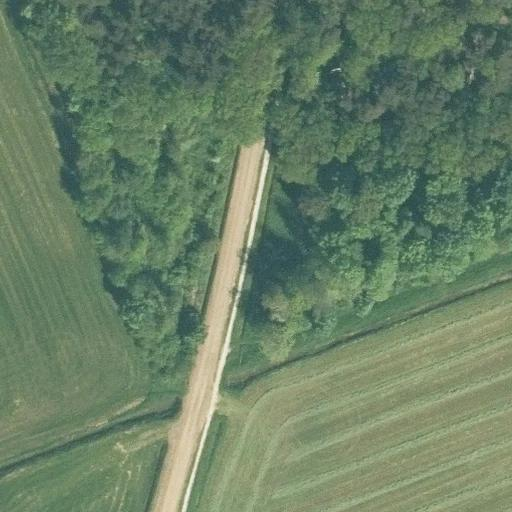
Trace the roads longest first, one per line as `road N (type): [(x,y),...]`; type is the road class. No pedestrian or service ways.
road 1 (track): [(173,511),(280,0)]
road 2 (track): [(28,0),(89,138)]
